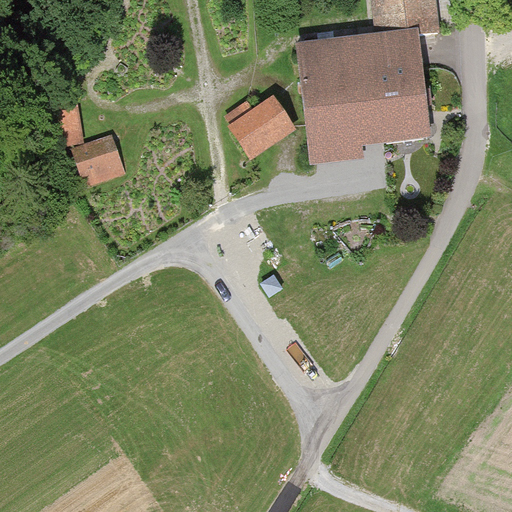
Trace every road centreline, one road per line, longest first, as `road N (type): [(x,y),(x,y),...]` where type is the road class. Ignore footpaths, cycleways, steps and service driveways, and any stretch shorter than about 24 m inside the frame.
road 1 (residential): [(328,433),(471,192),(480,153),(473,0)]
road 2 (unclassified): [(328,433),(188,241),(0,358)]
road 3 (track): [(373,182),(228,210)]
